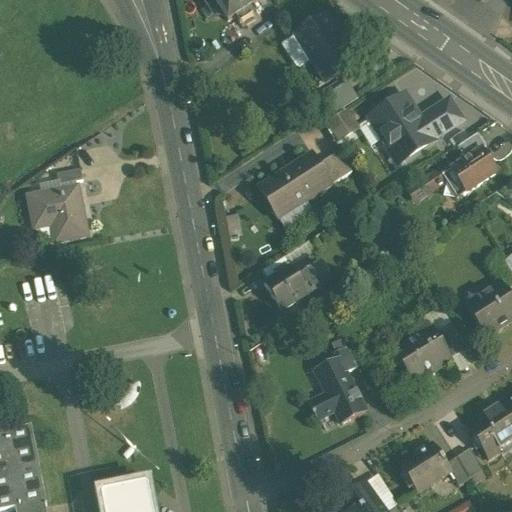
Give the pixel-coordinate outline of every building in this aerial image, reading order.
[(213,0),(214,1),(208,5),(216,17),(222,13),(228,22),(236,17),(252,6),(260,1),(259,0),(213,0)] [(252,6),(236,17),(240,24),(256,13),(252,6)] [(325,17),(295,37),(296,40),(310,61),(325,83),(355,64),(325,17)] [(295,37),(281,46),(297,70),(310,61),(296,40),(295,37)] [(347,84),(320,102),(331,119),(359,101),(347,84)] [(404,100),(371,121),(389,149),(394,146),(403,161),(462,124),(448,103),(419,123),(404,100)] [(346,113),(327,125),(338,142),(357,130),(346,113)] [(477,136),(457,149),(466,162),(481,153),(484,150),(485,148),(484,147),(477,136)] [(466,162),(451,171),(466,195),(496,176),(481,153),(466,162)] [(338,183),(351,175),(338,155),(326,163),(338,183)] [(312,157),(259,190),(278,221),(331,187),(318,167),(312,157)] [(338,183),(326,163),(318,167),(331,187),(338,183)] [(466,195),(451,171),(441,178),(445,185),(446,185),(457,201),(466,195)] [(81,172),(57,177),(60,188),(77,185),(83,184),(81,172)] [(438,173),(420,185),(427,196),(445,185),(441,178),(438,173)] [(77,185),(60,188),(61,194),(78,191),(77,185)] [(420,185),(411,190),(418,202),(427,196),(420,185)] [(61,194),(29,200),(32,220),(49,216),(55,245),(87,239),(78,191),(61,194)] [(511,275),(505,265),(500,256),(487,264),(499,283),(500,283),(506,292),(511,288),(511,275)] [(284,260),(262,275),(268,284),(290,270),(284,260)] [(268,284),(264,287),(281,313),(331,281),(321,266),(297,281),(290,270),(268,284)] [(499,283),(481,295),(482,297),(464,309),(485,341),(497,334),(496,332),(511,321),(511,301),(506,292),(500,283),(499,283)] [(437,340),(428,326),(415,334),(418,339),(393,355),(412,385),(424,377),(425,380),(427,379),(427,378),(451,362),(437,340)] [(452,330),(437,340),(450,361),(466,351),(452,330)] [(361,368),(348,349),(334,356),(337,361),(345,377),(361,368)] [(337,361),(320,370),(333,394),(307,407),(313,418),(316,423),(334,414),(340,427),(364,415),(345,377),(337,361)] [(511,400),(502,407),(511,422),(511,400)] [(498,408),(484,416),(482,414),(481,415),(482,416),(467,426),(467,425),(465,426),(487,461),(500,453),(499,452),(511,443),(511,422),(502,407),(499,409),(498,408)] [(31,431),(0,437),(0,511),(45,511),(45,509),(46,508),(31,431)] [(433,447),(399,469),(416,494),(448,473),(449,473),(445,466),(433,447)] [(482,472),(469,451),(457,459),(470,480),(482,472)] [(470,480),(457,459),(445,466),(449,473),(448,473),(458,488),(463,485),(470,480)] [(152,511),(148,490),(144,487),(103,495),(101,498),(103,511),(152,511)] [(382,511),(364,487),(336,507),(339,511),(382,511)]
